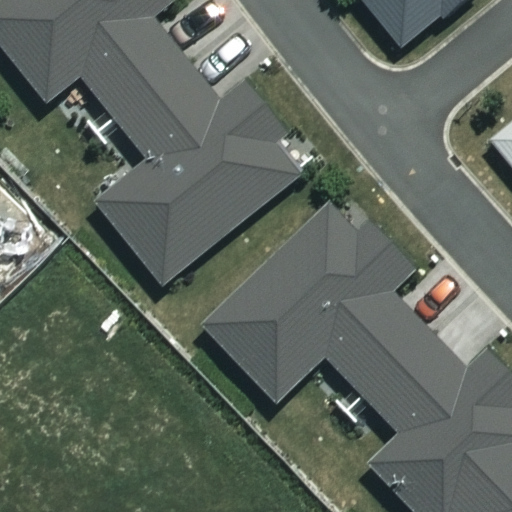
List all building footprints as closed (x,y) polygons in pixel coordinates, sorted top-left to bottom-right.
[(110,126),(185,68),(150,24),(171,8),(164,0),(5,0),(0,4),(0,56),(43,111),(78,84),(110,126)] [(353,0),(399,55),(437,24),(440,27),(473,0),(353,0)] [(90,208),(158,293),(298,182),(272,150),(284,140),(242,88),(217,108),(185,68),(110,126),(143,167),(90,208)] [(511,126),(486,147),(511,179),(511,126)] [(359,403),(428,338),(392,301),(414,280),(366,230),(355,241),(326,211),(197,333),(273,412),(322,365),(359,403)] [(363,472),(401,511),(468,511),(511,469),(511,385),(484,357),(465,376),(428,338),(359,403),(395,441),(363,472)] [(511,511),(511,469),(468,511),(511,511)]
